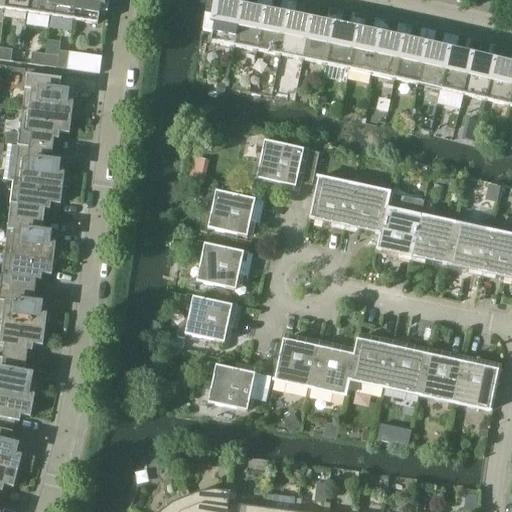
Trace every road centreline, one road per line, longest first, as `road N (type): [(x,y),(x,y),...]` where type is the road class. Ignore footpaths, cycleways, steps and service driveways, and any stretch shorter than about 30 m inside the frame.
road 1 (residential): [(43,511),(72,418),(129,0)]
road 2 (residential): [(511,328),(306,283)]
road 3 (residential): [(511,30),(373,0)]
road 4 (residential): [(488,511),(511,392)]
